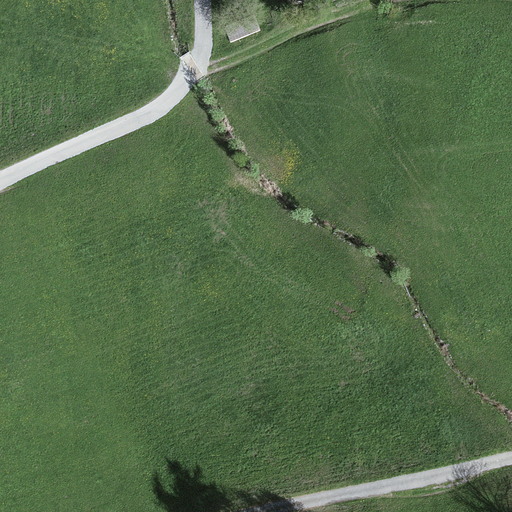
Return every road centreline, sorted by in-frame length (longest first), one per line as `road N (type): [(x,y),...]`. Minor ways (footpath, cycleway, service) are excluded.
road 1 (unclassified): [(0,179),(165,103),(197,60),(204,0)]
road 2 (track): [(402,0),(358,6),(213,63),(197,60)]
road 3 (unclassified): [(314,511),(511,460)]
